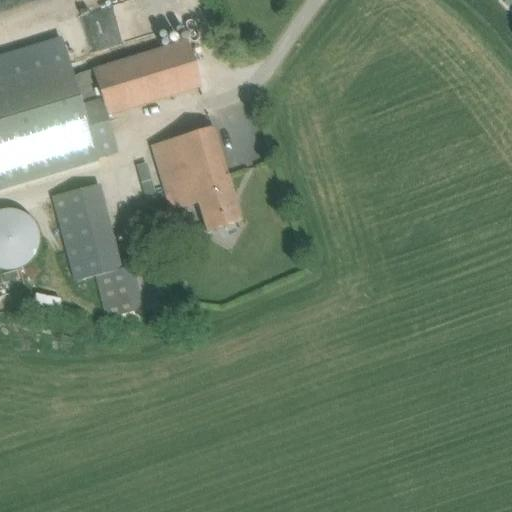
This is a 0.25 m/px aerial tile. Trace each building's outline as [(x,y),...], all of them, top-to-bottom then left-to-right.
[(0,74),(56,58),(58,62),(77,56),(72,42),(80,39),(74,17),(0,39),(0,74)] [(188,42),(169,48),(73,77),(70,63),(0,83),(0,192),(98,163),(98,161),(117,155),(107,117),(202,88),(188,42)] [(214,129),(195,134),(152,147),(171,213),(199,205),(207,233),(222,228),(242,222),(214,129)] [(95,278),(106,321),(144,312),(134,269),(113,274),(91,190),(52,199),(74,284),(95,278)] [(0,271),(39,251),(15,205),(0,212),(0,271)] [(61,300),(37,295),(34,305),(59,311),(61,300)]
